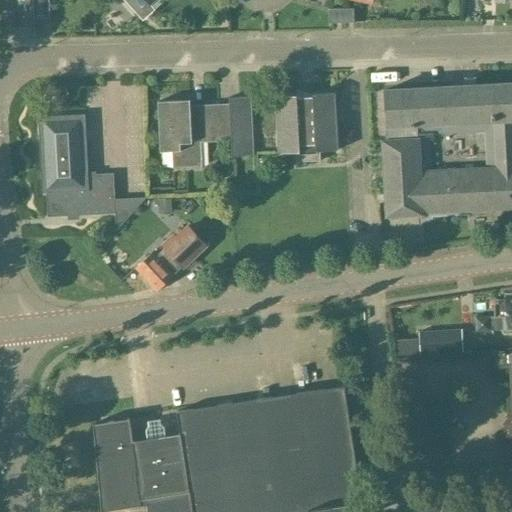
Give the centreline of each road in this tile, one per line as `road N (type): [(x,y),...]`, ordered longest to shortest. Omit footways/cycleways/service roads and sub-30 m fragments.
road 1 (residential): [(0,62),(511,38)]
road 2 (residential): [(6,330),(511,255)]
road 3 (unclassified): [(21,511),(6,330)]
road 4 (residential): [(6,330),(0,202)]
